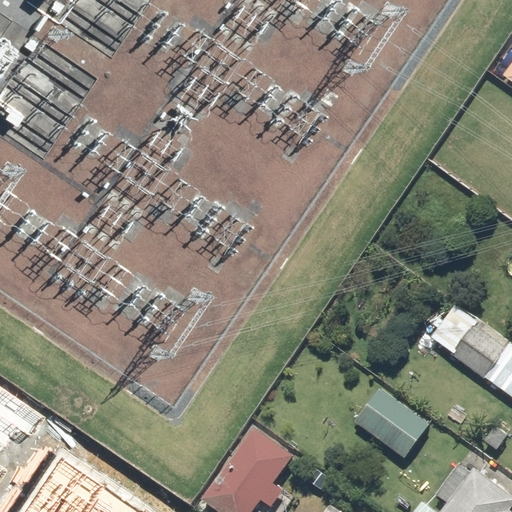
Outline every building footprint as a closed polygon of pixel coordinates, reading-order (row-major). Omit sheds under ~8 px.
[(0,69),(11,54),(0,45),(0,69)] [(471,325),(451,355),(484,378),(504,347),(471,325)] [(384,390),(359,424),(406,459),(431,425),(384,390)] [(0,392),(0,482),(7,471),(0,466),(0,454),(17,428),(28,435),(39,418),(0,392)] [(201,491),(228,511),(249,511),(291,460),(251,428),(201,491)] [(152,511),(68,458),(33,511),(152,511)] [(511,511),(511,501),(473,473),(444,511),(511,511)]
